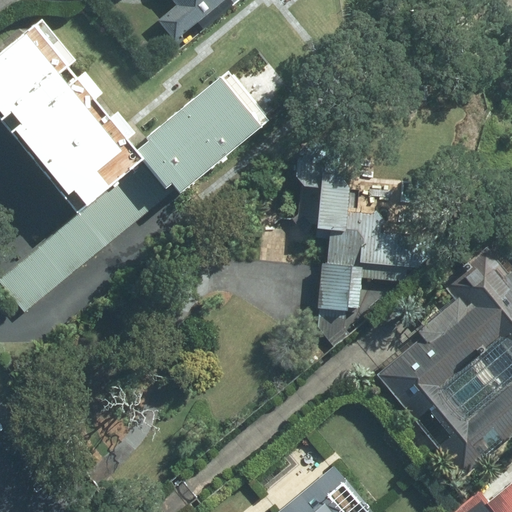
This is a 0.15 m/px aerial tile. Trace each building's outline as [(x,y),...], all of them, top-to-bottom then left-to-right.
[(159,0),(168,10),(151,25),(166,43),(217,0),(159,0)] [(0,57),(0,93),(49,54),(31,32),(0,57)] [(0,93),(0,129),(66,76),(49,54),(0,93)] [(0,129),(0,135),(15,154),(84,98),(66,76),(0,129)] [(242,145),(264,127),(224,79),(202,97),(242,145)] [(220,163),(242,145),(202,97),(181,115),(220,163)] [(15,154),(33,176),(102,120),(84,98),(15,154)] [(199,180),(220,163),(181,115),(159,133),(199,180)] [(33,176),(51,198),(120,142),(102,120),(33,176)] [(176,198),(199,180),(159,133),(137,150),(144,160),(176,198)] [(51,198),(69,220),(138,165),(120,142),(51,198)] [(144,160),(138,165),(69,220),(0,274),(0,285),(26,318),(176,198),(144,160)] [(374,209),(367,214),(343,212),(348,169),(292,163),(290,183),(281,182),(277,219),(312,223),(311,229),(327,230),(323,264),(317,264),(313,309),(354,313),(357,278),(397,282),(404,275),(405,267),(414,268),(424,260),(426,237),(377,232),(378,228),(384,222),(379,216),(374,209)] [(373,375),(460,478),(511,435),(511,267),(504,275),(487,255),(466,273),(465,284),(468,287),(414,332),(419,337),(373,375)] [(151,337),(121,296),(66,335),(96,377),(151,337)] [(375,511),(328,457),(263,511),(375,511)] [(511,511),(511,479),(485,502),(477,493),(453,511),(511,511)]
